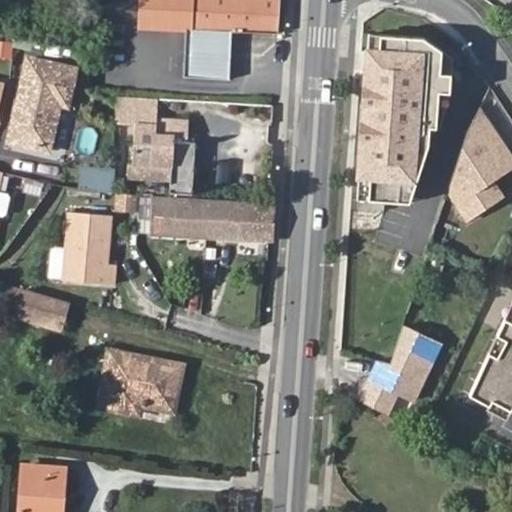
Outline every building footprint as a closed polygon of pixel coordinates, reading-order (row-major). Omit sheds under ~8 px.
[(141,0),(140,26),(172,28),(185,29),(227,31),(229,0),(141,0)] [(231,31),(276,34),(278,0),(229,0),(227,31),(231,31)] [(227,31),(185,29),(182,77),(228,80),(231,31),(227,31)] [(391,130),(392,130),(417,133),(427,134),(427,126),(464,130),(469,90),(460,78),(425,55),(380,51),(376,56),(374,94),(393,96),(391,130)] [(54,100),(61,102),(66,103),(74,72),(29,60),(7,142),(47,153),(58,113),(51,111),(54,100)] [(114,97),(113,121),(133,122),(131,161),(126,161),(126,175),(168,176),(167,191),(190,192),(192,141),(184,141),(185,119),(153,117),(154,99),(114,97)] [(58,113),(61,102),(54,100),(51,111),(58,113)] [(511,168),(511,160),(478,109),(468,130),(455,171),(480,212),(502,198),(492,182),(511,168)] [(417,133),(392,130),(390,163),(359,161),(357,201),(421,205),(424,167),(415,165),(417,133)] [(85,163),(81,184),(113,191),(118,169),(85,163)] [(455,171),(448,190),(468,220),(480,212),(455,171)] [(0,195),(0,212),(7,215),(12,193),(1,190),(0,195)] [(267,238),(269,204),(153,197),(151,232),(267,238)] [(65,275),(65,277),(115,283),(117,261),(108,260),(113,213),(71,209),(68,245),(53,244),(50,274),(65,275)] [(68,300),(2,281),(0,287),(0,302),(20,308),(18,317),(60,329),(68,300)] [(359,352),(390,363),(402,327),(410,306),(377,295),(359,352)] [(511,299),(467,393),(508,417),(511,409),(511,299)] [(440,347),(402,327),(390,363),(374,411),(384,416),(395,394),(411,402),(440,347)] [(103,401),(141,409),(143,400),(174,407),(183,365),(140,355),(142,351),(110,344),(105,367),(111,368),(103,401)] [(390,363),(359,357),(357,402),(374,411),(390,363)] [(24,469),(20,511),(51,511),(52,508),(59,508),(62,472),(24,469)]
